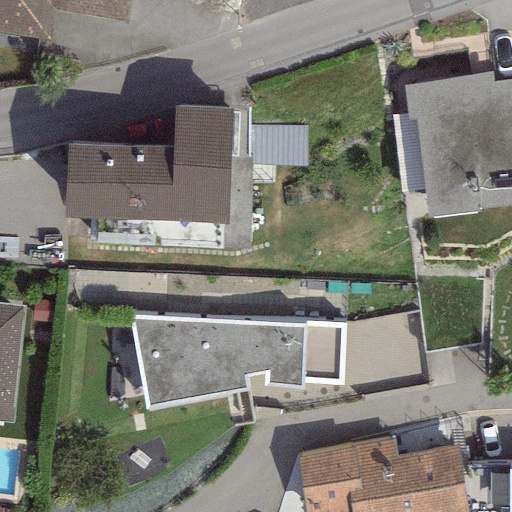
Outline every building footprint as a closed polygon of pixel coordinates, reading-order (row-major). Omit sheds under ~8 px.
[(127,0),(0,0),(0,33),(47,41),(52,9),(125,21),(127,0)] [(491,72),(401,86),(407,121),(414,120),(426,218),(511,206),(511,79),(492,81),(491,72)] [(230,108),(173,106),(172,148),(64,144),(61,219),(226,225),(230,108)] [(23,306),(0,303),(0,423),(10,425),(23,306)] [(304,327),(128,317),(144,413),(247,388),(247,379),(263,376),(263,387),(300,389),(301,382),(342,386),(344,325),(305,322),(304,327)] [(391,437),(295,454),(305,511),(465,511),(454,446),(394,457),(391,437)]
